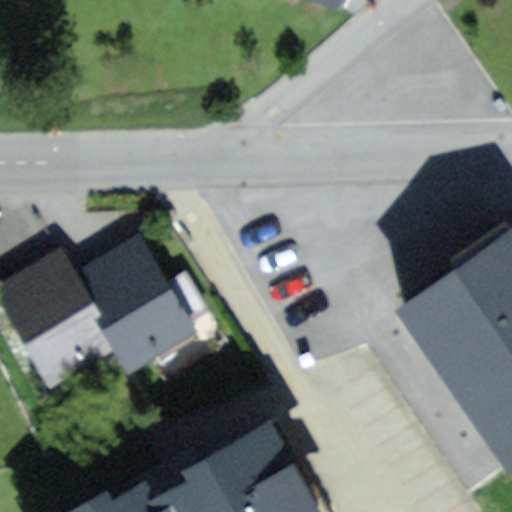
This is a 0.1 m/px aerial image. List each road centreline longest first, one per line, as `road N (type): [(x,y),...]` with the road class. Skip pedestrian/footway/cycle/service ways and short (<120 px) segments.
road 1 (tertiary): [(205,166),(511,159)]
road 2 (residential): [(419,0),(205,166)]
road 3 (tertiary): [(0,164),(205,166)]
